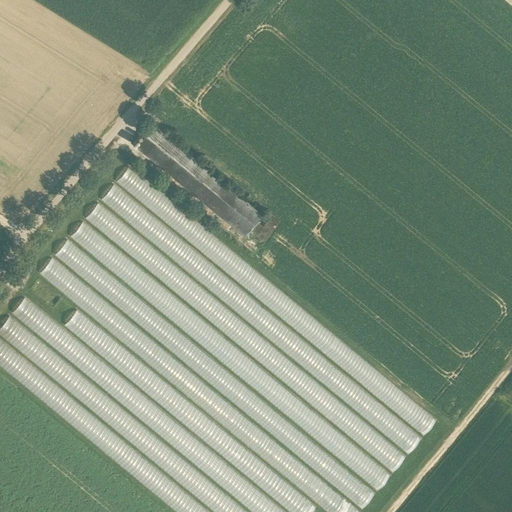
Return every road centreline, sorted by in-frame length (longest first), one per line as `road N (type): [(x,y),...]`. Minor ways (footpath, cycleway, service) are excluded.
road 1 (track): [(0,278),(24,239),(233,0)]
road 2 (track): [(511,369),(391,511)]
